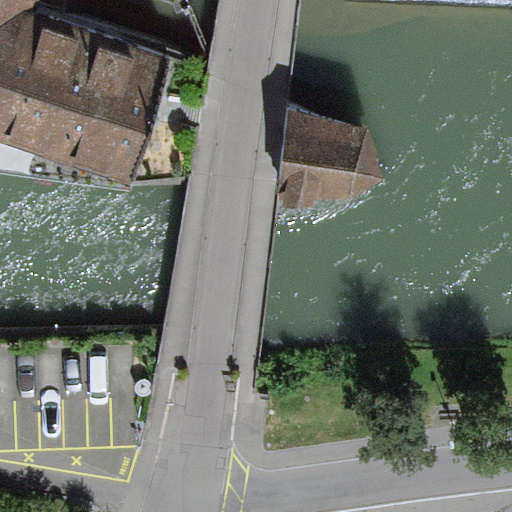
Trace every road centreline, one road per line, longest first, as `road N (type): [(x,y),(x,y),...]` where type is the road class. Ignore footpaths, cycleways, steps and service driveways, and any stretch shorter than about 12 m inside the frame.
road 1 (residential): [(174,502),(209,342),(257,0)]
road 2 (residential): [(174,502),(511,462)]
